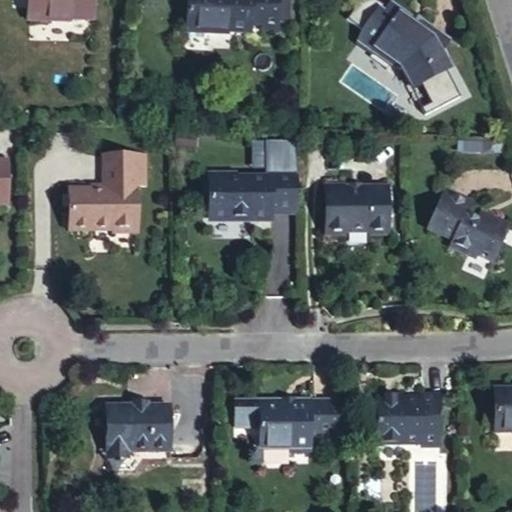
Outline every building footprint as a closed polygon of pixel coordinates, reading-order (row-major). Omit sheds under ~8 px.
[(92,20),(92,0),(27,0),(27,21),(48,21),(48,19),(92,20)] [(186,0),(185,31),(213,32),(213,30),(249,32),(250,22),(261,22),(261,31),(277,32),(278,23),(288,24),(289,0),(186,0)] [(406,20),(408,16),(391,4),(383,14),(377,9),(362,32),(366,35),(359,45),(374,55),(378,50),(395,62),(398,58),(405,64),(402,68),(407,75),(419,85),(440,52),(448,40),(422,21),(417,28),(406,20)] [(419,85),(449,68),(440,52),(419,85)] [(135,186),(145,186),(145,156),(103,156),(103,190),(67,190),(68,231),(112,230),(112,232),(135,232),(135,186)] [(269,212),(295,213),(296,162),(269,161),(269,175),(234,175),(234,172),(208,172),(207,216),(250,216),(250,219),(267,220),(269,219),(269,212)] [(387,235),(386,188),(359,188),(343,189),(344,186),(325,186),(326,235),(345,235),(345,233),(370,233),(370,235),(387,235)] [(466,215),(470,206),(443,195),(429,231),(455,241),(452,248),(476,258),(477,255),(493,262),(508,225),(488,216),(487,219),(478,216),(477,219),(466,215)] [(511,390),(493,391),(493,432),(511,431),(511,390)] [(419,395),(419,399),(396,398),(383,398),(375,398),(374,442),(438,444),(439,395),(419,395)] [(339,437),(338,402),(293,403),(293,404),(282,405),(282,402),(233,404),(234,429),(258,429),(259,450),(290,449),(290,453),(311,452),(310,438),(321,437),(339,437)] [(170,452),(170,407),(146,407),(132,407),(104,408),(105,452),(129,452),(170,452)] [(444,511),(444,456),(414,456),(414,511),(444,511)]
